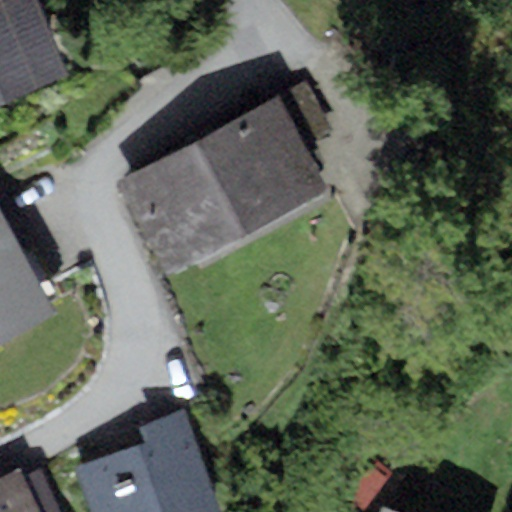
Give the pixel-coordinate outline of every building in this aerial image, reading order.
[(42,0),(0,0),(0,91),(69,63),(42,0)] [(282,88),(121,175),(172,268),(332,180),(282,88)] [(5,195),(0,196),(0,326),(55,300),(5,195)] [(141,438),(78,460),(96,511),(225,511),(186,401),(134,419),(141,438)] [(42,511),(21,464),(0,473),(0,511),(42,511)] [(380,511),(369,511),(340,503),(337,511),(418,511),(384,502),(380,511)]
